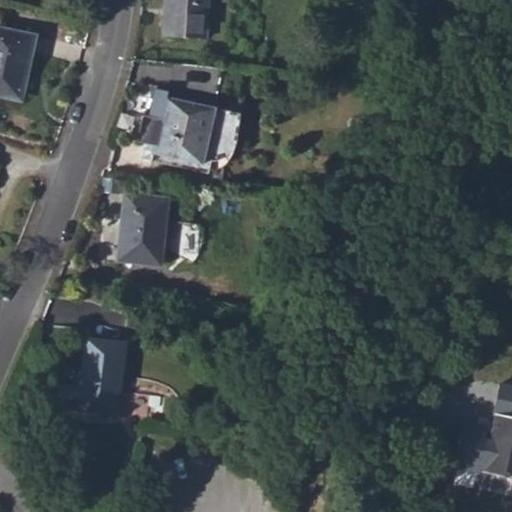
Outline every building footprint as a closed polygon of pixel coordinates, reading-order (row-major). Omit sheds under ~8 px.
[(205,38),(207,0),(164,0),(162,36),(205,38)] [(0,96),(19,101),(28,58),(31,59),(35,35),(0,27),(0,96)] [(19,101),(22,102),(31,59),(28,58),(19,101)] [(201,163),(213,108),(165,97),(153,153),(201,163)] [(159,263),(166,198),(123,193),(117,258),(159,263)] [(115,414),(125,342),(86,337),(80,385),(77,409),(115,414)] [(80,385),(64,383),(55,388),(54,399),(62,406),(77,409),(80,385)] [(511,477),(511,416),(496,413),(483,471),(511,477)]
